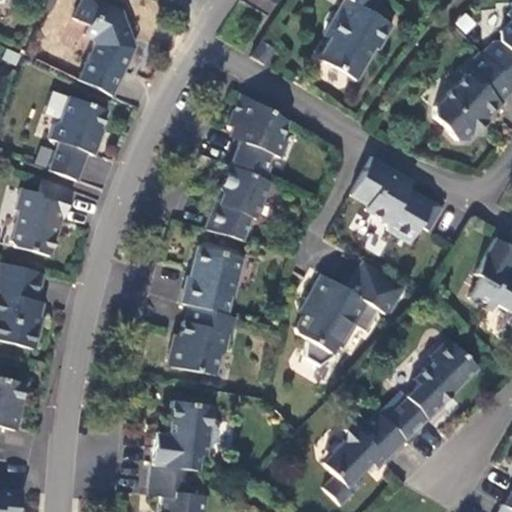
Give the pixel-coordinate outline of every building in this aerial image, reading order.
[(76,81),(111,97),(124,72),(118,69),(128,52),(124,41),(128,32),(121,12),(93,0),(81,0),(72,20),(87,27),(83,37),(91,41),(92,47),(76,81)] [(382,0),(347,0),(350,3),(342,16),(338,14),(324,37),(330,40),(318,60),(355,83),(375,50),(378,51),(392,27),(370,14),(373,10),(382,0)] [(480,56),(511,88),(511,8),(506,14),(511,20),(500,32),(498,41),(495,42),(480,56)] [(261,42),(251,58),(265,65),(275,48),(261,42)] [(499,104),(511,92),(511,88),(480,56),(478,54),(460,71),(465,77),(433,107),(433,118),(455,141),(466,141),(474,133),(475,127),(479,122),(485,122),(501,106),(499,104)] [(281,139),(287,123),(240,96),(228,126),(239,130),(241,139),(229,168),(264,182),(271,167),(268,166),(273,156),(281,158),(288,141),(281,139)] [(47,171),(76,182),(85,155),(93,157),(99,140),(97,139),(106,113),(69,99),(61,122),(53,126),(48,140),(59,144),(47,171)] [(441,209),(407,189),(396,183),(400,175),(371,158),(348,195),(366,205),(364,209),(385,222),(384,224),(386,231),(409,243),(419,227),(427,231),(441,209)] [(208,228),(243,239),(251,218),(257,219),(270,184),(264,182),(229,168),(228,168),(220,190),(222,194),(219,204),(217,203),(208,228)] [(407,189),(412,182),(400,175),(396,183),(407,189)] [(61,224),(72,191),(43,180),(38,195),(22,190),(15,212),(18,214),(10,243),(13,249),(48,257),(58,223),(61,224)] [(511,314),(509,320),(511,322),(511,273),(507,271),(511,262),(511,249),(495,239),(474,276),(478,279),(467,298),(490,312),(495,305),(511,313),(511,314)] [(181,302),(189,304),(226,314),(231,297),(233,297),(243,258),(198,245),(192,266),(195,267),(192,278),(187,277),(181,302)] [(389,313),(404,287),(362,261),(346,290),(321,275),(308,296),(307,295),(306,297),(312,301),(295,328),(296,333),(307,340),(305,342),(303,358),(318,366),(332,356),(337,347),(340,349),(347,340),(354,327),(366,332),(378,312),(384,315),(389,313)] [(33,316),(43,275),(0,264),(0,342),(34,351),(43,319),(33,316)] [(232,335),(237,316),(226,314),(189,304),(184,322),(182,322),(176,344),(169,349),(167,359),(171,367),(215,374),(221,353),(226,351),(230,336),(232,335)] [(384,419),(404,440),(442,404),(439,401),(445,395),(450,395),(476,369),(446,338),(429,354),(429,360),(411,378),(416,383),(404,395),(405,396),(384,419)] [(0,428),(15,431),(20,413),(18,413),(24,384),(0,378),(0,428)] [(189,469),(195,469),(197,456),(204,456),(205,449),(216,441),(218,430),(209,419),(211,406),(172,400),(169,424),(171,424),(170,433),(155,431),(150,463),(189,469)] [(403,442),(404,440),(384,419),(376,412),(366,422),(358,414),(341,430),(342,431),(342,440),(332,452),(333,452),(322,465),(332,476),(321,487),(339,505),(362,484),(355,478),(365,468),(370,463),(375,467),(376,468),(403,442)] [(189,469),(150,463),(146,494),(159,495),(156,511),(203,511),(206,497),(187,494),(189,469)] [(369,473),(375,467),(370,463),(365,468),(369,473)] [(0,511),(17,511),(22,492),(0,490),(0,511)] [(511,510),(511,490),(503,505),(511,510)]
